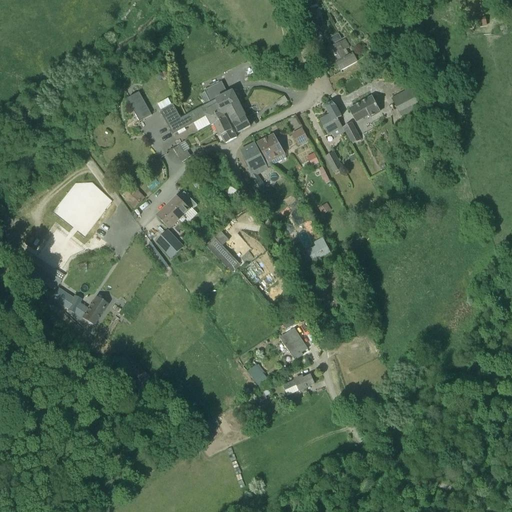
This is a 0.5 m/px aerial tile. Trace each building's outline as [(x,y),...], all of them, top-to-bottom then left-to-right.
[(350,56),(346,49),(350,47),(346,40),(328,50),(340,72),(357,62),(352,54),(350,56)] [(222,82),(206,90),(212,102),(216,100),(224,115),(227,113),(239,107),(232,92),(228,94),(222,82)] [(403,118),(423,107),(412,87),(392,99),(403,118)] [(128,99),(140,122),(152,115),(140,92),(128,99)] [(284,97),(276,102),(279,107),(288,102),(284,97)] [(370,120),(381,113),(372,98),(355,108),(356,109),(349,113),(356,124),(369,118),(370,120)] [(226,120),(224,115),(216,100),(212,102),(200,109),(204,115),(203,115),(205,118),(206,117),(212,127),(215,126),(226,120)] [(344,134),(342,128),(337,119),(341,118),(335,106),(334,106),(332,103),(324,107),(329,115),(318,120),(327,137),(339,131),(341,135),(344,134)] [(204,115),(200,109),(195,112),(181,119),(173,104),(167,107),(160,111),(173,135),(200,121),(205,118),(203,115),(204,115)] [(239,107),(227,113),(238,133),(250,127),(239,107)] [(218,132),(229,126),(226,120),(215,126),(218,132)] [(342,128),(344,134),(351,146),(361,140),(353,123),(342,128)] [(229,126),(218,132),(224,145),(236,139),(229,126)] [(298,146),(308,140),(303,130),(292,135),(298,146)] [(267,164),(285,155),(274,136),(257,145),(267,164)] [(184,153),(179,146),(174,149),(182,162),(190,157),(186,151),(184,153)] [(253,179),(257,177),(257,176),(268,170),(255,146),(242,153),(250,168),(248,170),(253,179)] [(314,153),(308,157),(313,167),(319,164),(314,153)] [(334,173),(342,169),(334,153),(325,157),(334,173)] [(385,163),(379,167),(382,172),(388,168),(385,163)] [(330,182),(326,173),(323,167),(321,168),(319,169),(322,175),(326,184),(330,182)] [(257,197),(265,192),(268,190),(261,179),(250,184),(252,188),(257,197)] [(69,192),(54,212),(63,219),(96,220),(102,213),(102,201),(107,201),(110,198),(90,182),(77,182),(71,191),(71,197),(69,197),(69,192)] [(166,207),(182,224),(186,220),(183,218),(189,211),(191,212),(196,205),(184,193),(178,199),(176,197),(166,207)] [(407,197),(400,201),(406,213),(413,209),(407,197)] [(326,204),(318,209),(323,216),(330,211),(326,204)] [(182,225),(182,224),(166,207),(156,217),(170,231),(179,222),(182,225)] [(171,258),(182,247),(166,231),(155,242),(171,258)] [(239,266),(236,262),(214,239),(206,247),(228,270),(229,269),(233,273),(239,266)] [(313,262),(331,253),(328,247),(309,256),(313,262)] [(59,273),(56,277),(49,272),(37,264),(39,260),(26,251),(19,261),(29,267),(27,270),(31,273),(30,273),(55,290),(64,277),(59,273)] [(249,265),(255,260),(248,252),(241,259),(247,267),(249,265)] [(255,260),(249,265),(256,272),(262,267),(255,260)] [(298,303),(291,291),(286,295),(292,306),(298,303)] [(97,297),(92,304),(91,303),(87,309),(79,304),(81,300),(74,296),(71,302),(65,299),(60,306),(67,312),(68,311),(73,313),(82,319),(86,322),(93,326),(107,304),(97,297)] [(282,323),(286,330),(295,325),(291,318),(282,323)] [(295,361),(302,356),(300,353),(306,349),(293,329),(279,338),(295,361)] [(116,352),(112,355),(117,360),(121,356),(116,352)] [(135,365),(130,372),(144,385),(150,378),(135,365)] [(247,372),(260,388),(269,381),(256,365),(247,372)] [(293,382),(291,375),(281,379),(284,385),(281,386),(283,391),(286,390),(286,391),(296,387),(298,392),(315,385),(310,377),(302,380),(301,378),(293,382)] [(266,397),(263,390),(250,397),(255,406),(267,399),(266,397)]
